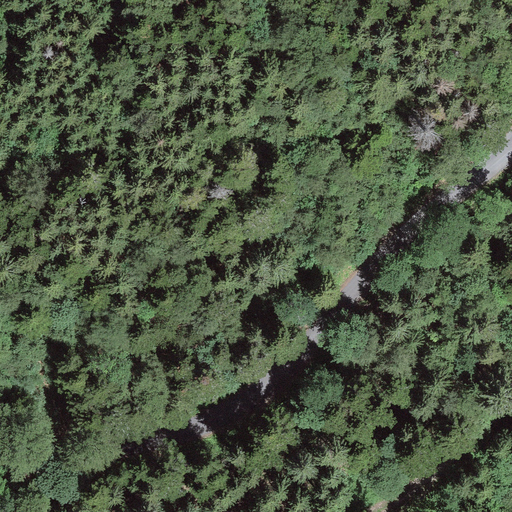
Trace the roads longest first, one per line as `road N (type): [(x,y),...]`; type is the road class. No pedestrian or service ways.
road 1 (unclassified): [(0,465),(130,441),(236,407),(372,270),(511,146)]
road 2 (track): [(379,511),(511,412)]
